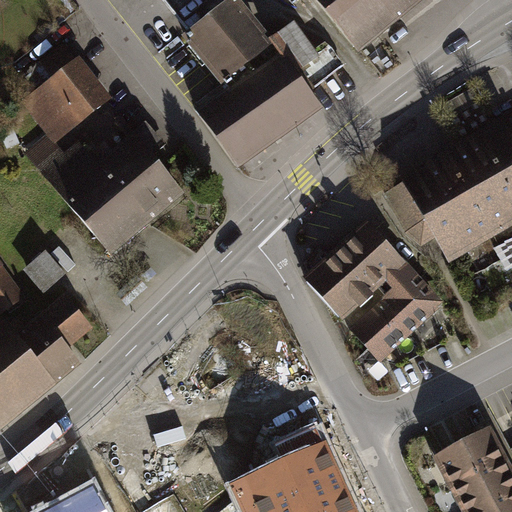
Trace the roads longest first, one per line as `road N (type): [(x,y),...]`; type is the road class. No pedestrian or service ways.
road 1 (secondary): [(0,471),(71,415),(253,237)]
road 2 (secondary): [(265,223),(364,126),(511,22)]
road 3 (residential): [(89,0),(265,223)]
road 4 (residential): [(253,237),(362,428)]
road 5 (residential): [(362,428),(511,351)]
road 6 (unknown): [(294,0),(394,103)]
